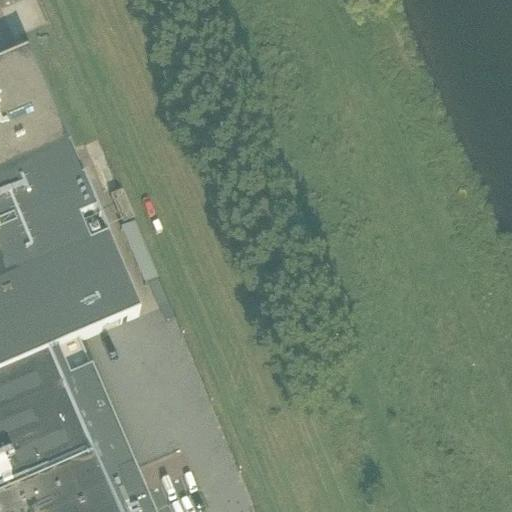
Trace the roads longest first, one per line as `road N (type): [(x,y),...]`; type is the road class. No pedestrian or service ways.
road 1 (track): [(272,511),(57,0)]
road 2 (track): [(511,467),(482,346),(320,0)]
